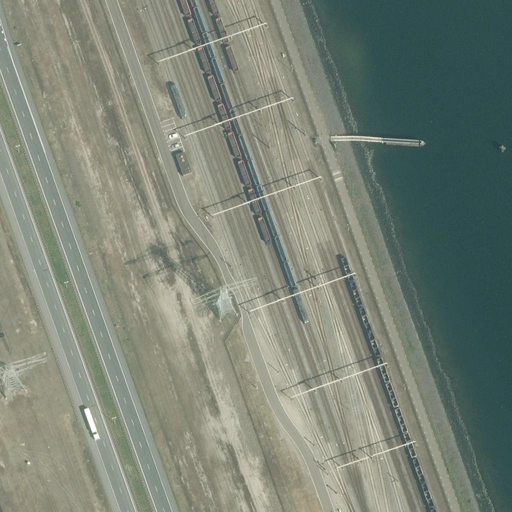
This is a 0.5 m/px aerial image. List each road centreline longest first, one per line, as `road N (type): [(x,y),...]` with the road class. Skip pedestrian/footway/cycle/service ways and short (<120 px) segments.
road 1 (trunk): [(164,511),(0,48)]
road 2 (trunk): [(0,152),(127,511)]
